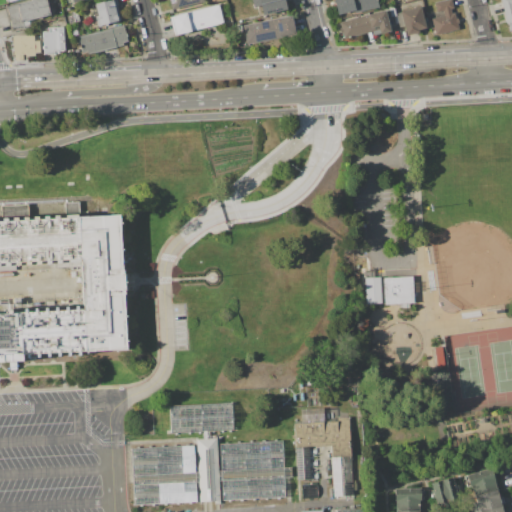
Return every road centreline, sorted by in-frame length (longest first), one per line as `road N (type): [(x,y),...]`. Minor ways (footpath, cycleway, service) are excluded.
road 1 (secondary): [(326,93),(511,81)]
road 2 (secondary): [(323,67),(157,75)]
road 3 (secondary): [(27,106),(152,87),(157,75)]
road 4 (secondary): [(140,104),(263,98)]
